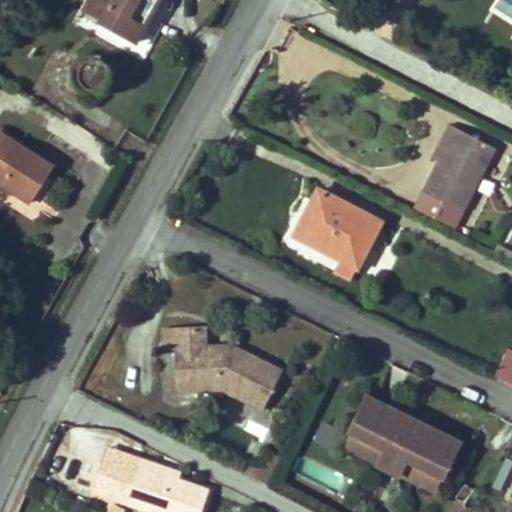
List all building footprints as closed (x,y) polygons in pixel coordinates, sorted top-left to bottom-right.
[(101,22),(113,0),(88,0),(82,12),(101,22)] [(153,13),(149,11),(152,5),(156,7),(159,0),(113,0),(101,22),(136,42),(153,13)] [(110,80),(110,77),(111,75),(110,72),(109,68),(106,64),(101,60),(95,59),(92,59),(88,60),(83,64),(78,60),(75,65),(73,72),(73,78),(74,84),(78,90),(82,94),(86,88),(90,90),(95,91),(99,90),(103,88),(106,86),(108,83),(110,80)] [(462,212),(495,148),(449,124),(442,138),(449,141),(439,161),(424,192),(462,212)] [(0,182),(31,202),(53,167),(0,133),(0,182)] [(439,161),(449,141),(442,138),(432,158),(439,161)] [(351,279),(381,222),(318,189),(295,236),(340,259),(334,270),(351,279)] [(511,252),(499,245),(498,245),(495,251),(511,260),(511,252)] [(282,371),(235,348),(234,351),(221,351),(221,346),(206,347),(205,327),(163,328),(165,350),(175,349),(176,379),(193,378),(194,390),(222,389),(263,410),(282,371)] [(511,383),(511,350),(508,348),(495,375),(511,383)] [(194,390),(193,378),(176,379),(176,391),(194,390)] [(461,443),(367,396),(350,431),(386,449),(378,465),(399,475),(407,460),(443,478),(461,443)] [(322,421),(311,442),(328,451),(339,429),(322,421)] [(378,465),(386,449),(350,431),(342,447),(378,465)] [(269,486),(282,457),(267,450),(260,466),(261,466),(255,479),(269,486)] [(151,511),(201,511),(209,490),(178,479),(158,472),(160,466),(140,459),(125,503),(151,511)] [(435,493),(443,478),(407,460),(399,475),(435,493)] [(255,479),(261,466),(260,466),(252,462),(246,474),(255,479)] [(178,479),(180,473),(160,466),(158,472),(178,479)]
